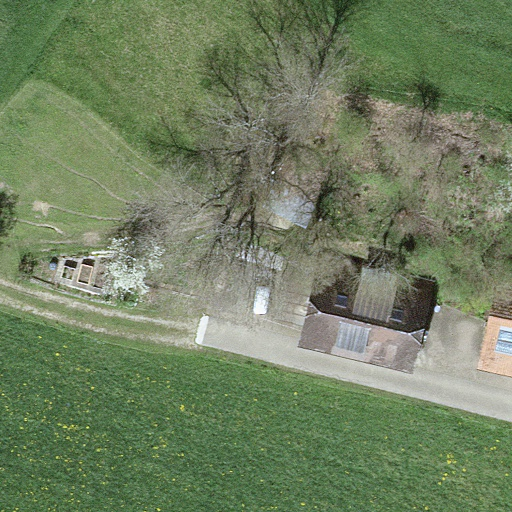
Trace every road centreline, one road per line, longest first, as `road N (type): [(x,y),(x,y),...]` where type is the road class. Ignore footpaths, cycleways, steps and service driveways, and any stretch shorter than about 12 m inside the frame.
road 1 (unclassified): [(511,404),(214,338)]
road 2 (track): [(214,338),(0,289)]
